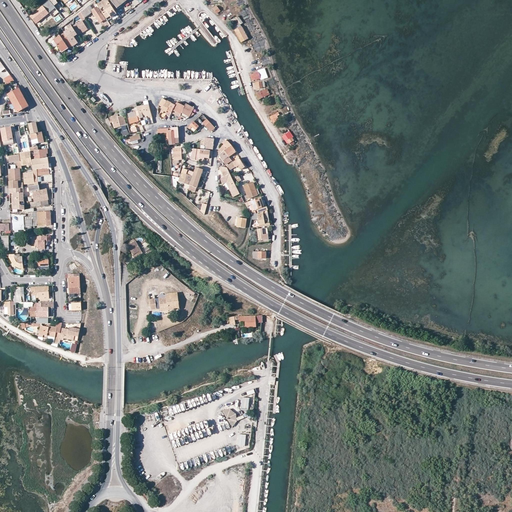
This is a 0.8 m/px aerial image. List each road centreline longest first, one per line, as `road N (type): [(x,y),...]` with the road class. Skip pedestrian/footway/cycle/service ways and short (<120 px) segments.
road 1 (trunk): [(511,367),(377,337),(234,264),(111,151),(0,0)]
road 2 (trunk): [(200,254),(334,336),(409,363),(511,384)]
road 3 (trunk): [(0,19),(92,148),(200,254)]
road 4 (primary): [(118,357),(108,212),(47,119)]
road 5 (primary): [(102,283),(112,333),(108,471),(100,495)]
road 6 (residential): [(199,0),(232,32),(256,103),(288,153)]
road 7 (trunk): [(81,149),(151,224),(200,254)]
road 8 (residential): [(226,127),(275,204),(274,269)]
road 9 (primary): [(0,31),(81,149)]
road 10 (primary): [(102,283),(96,243),(105,192),(81,149)]
road 11 (primary): [(130,496),(117,462),(118,357)]
road 12 (primary): [(63,162),(102,283)]
